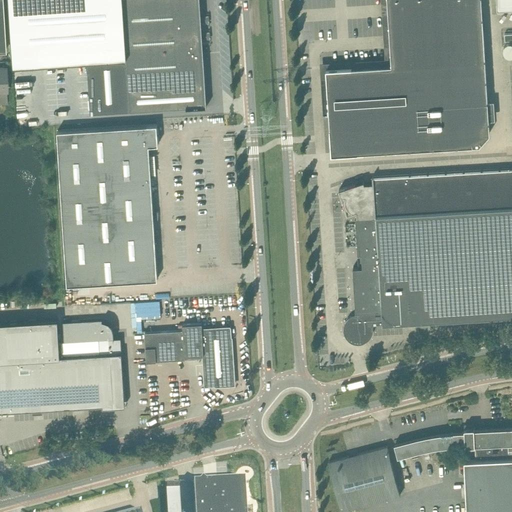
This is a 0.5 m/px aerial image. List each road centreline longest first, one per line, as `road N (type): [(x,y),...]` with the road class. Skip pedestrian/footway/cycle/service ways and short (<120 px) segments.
road 1 (secondary): [(244,0),(268,395)]
road 2 (secondary): [(298,381),(274,0)]
road 3 (tertiary): [(0,505),(261,440)]
road 4 (tertiary): [(258,409),(0,478)]
road 5 (tertiary): [(316,422),(511,373)]
road 6 (tertiary): [(511,346),(317,395)]
